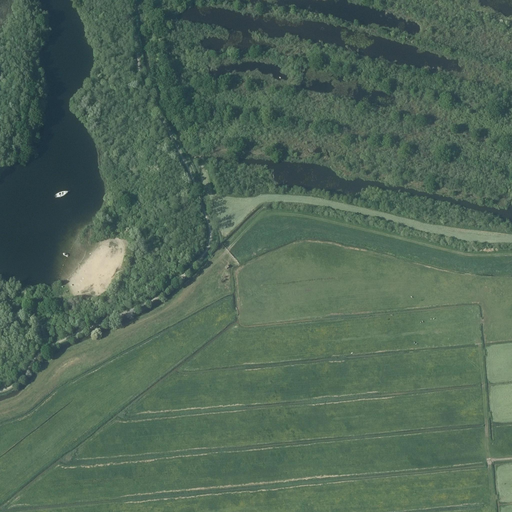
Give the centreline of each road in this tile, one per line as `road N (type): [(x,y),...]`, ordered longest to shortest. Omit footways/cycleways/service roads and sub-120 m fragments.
road 1 (track): [(511,255),(466,255),(266,214),(216,260)]
road 2 (track): [(0,407),(17,402),(57,361),(169,306),(216,260),(204,253)]
